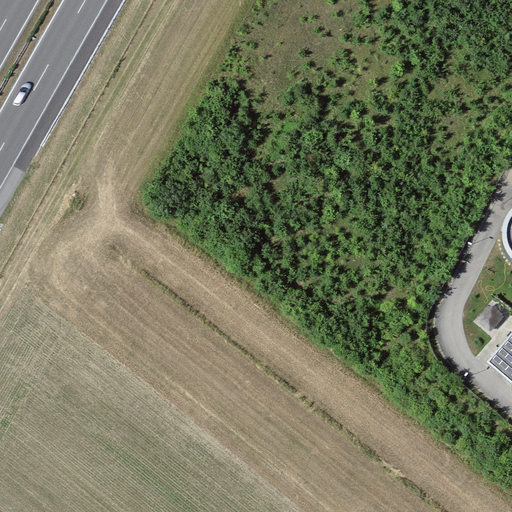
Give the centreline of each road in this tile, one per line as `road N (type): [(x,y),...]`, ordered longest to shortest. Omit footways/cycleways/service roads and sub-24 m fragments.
road 1 (track): [(170,0),(0,302)]
road 2 (motorway): [(0,151),(86,0)]
